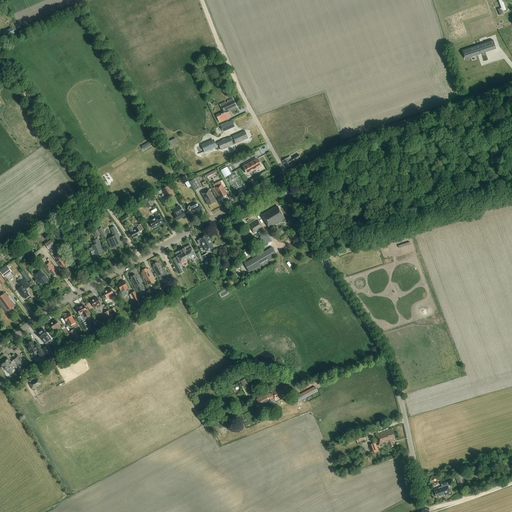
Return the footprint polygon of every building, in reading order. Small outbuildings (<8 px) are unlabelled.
[(16,29),(6,34),(8,37),(17,32),(16,29)] [(488,42),(459,51),(463,60),(491,50),(488,42)] [(220,103),(224,111),(216,115),(220,122),(232,117),(230,111),(238,108),(233,98),(220,103)] [(244,132),(245,132),(245,131),(232,136),(233,137),(231,138),(231,137),(226,139),(225,138),(221,140),(221,141),(216,143),(216,144),(215,145),(213,140),(202,145),(204,151),(203,151),(203,152),(210,149),(211,150),(214,148),(218,146),(218,145),(219,145),(221,149),(232,144),(231,141),(234,139),(235,142),(247,137),(244,132)] [(289,157),(282,161),(283,163),(284,163),(287,167),(292,164),(291,163),(298,160),(301,158),(299,154),(291,158),(290,157),(289,157)] [(255,168),(260,165),(257,160),(244,167),(247,173),(250,171),(252,174),(257,171),(255,168)] [(226,165),(220,169),(222,171),(221,172),(224,177),(225,177),(231,174),(231,173),(232,172),(229,167),(228,168),(226,165)] [(219,173),(217,169),(206,175),(208,178),(219,173)] [(189,181),(186,176),(180,179),(183,184),(189,181)] [(202,187),(197,178),(190,182),(195,190),(202,187)] [(226,194),(227,193),(222,184),(214,188),(219,197),(220,199),(227,195),(226,194)] [(171,186),(163,191),(168,199),(175,195),(171,186)] [(208,205),(216,201),(209,189),(202,194),(208,205)] [(150,198),(145,201),(148,208),(154,205),(150,198)] [(188,209),(189,212),(191,215),(193,213),(193,214),(197,212),(197,213),(199,212),(198,211),(201,209),(198,204),(197,205),(196,202),(192,205),(188,207),(188,208),(188,209)] [(269,228),(284,218),(277,205),(261,215),(269,228)] [(172,210),(175,215),(174,216),(177,221),(185,216),(182,211),(179,206),(172,210)] [(121,218),(123,223),(130,219),(128,214),(121,218)] [(153,229),(163,223),(158,214),(155,216),(156,218),(149,222),(153,229)] [(258,221),(249,226),(253,234),(262,228),(258,221)] [(115,226),(110,228),(113,233),(112,234),(113,237),(107,239),(111,249),(121,245),(118,239),(120,239),(115,226)] [(133,238),(140,234),(137,228),(134,230),(131,226),(128,227),(130,232),(130,233),(133,238)] [(65,233),(62,230),(61,228),(55,232),(56,234),(62,243),(67,240),(63,235),(65,233)] [(260,238),(265,245),(272,240),(267,233),(260,238)] [(213,248),(207,236),(199,239),(200,240),(197,241),(199,245),(202,244),(206,252),(213,248)] [(93,241),(94,245),(91,246),(92,248),(90,248),(93,255),(95,254),(95,256),(102,253),(100,247),(101,247),(98,239),(93,241)] [(45,244),(49,249),(54,245),(51,240),(45,244)] [(189,246),(182,250),(188,259),(195,255),(191,248),(189,246)] [(272,247),(244,263),(249,272),(278,256),(272,247)] [(26,248),(16,255),(19,259),(29,252),(26,248)] [(171,259),(176,269),(179,274),(182,272),(178,264),(180,263),(188,259),(182,250),(175,253),(177,256),(176,256),(176,257),(174,258),(171,259)] [(67,265),(64,260),(65,260),(61,253),(55,257),(58,262),(57,262),(61,267),(62,266),(64,269),(67,266),(66,265),(67,265)] [(208,253),(202,256),(205,262),(211,259),(208,253)] [(47,261),(42,255),(36,259),(41,265),(47,261)] [(44,265),(46,268),(51,274),(52,274),(54,277),(58,274),(57,272),(58,271),(50,261),(44,265)] [(153,267),(158,276),(159,276),(161,280),(168,276),(164,268),(162,269),(160,264),(158,264),(158,263),(154,265),(155,267),(153,267)] [(11,267),(9,265),(0,271),(0,273),(3,278),(12,272),(9,268),(11,267)] [(43,285),(49,281),(40,269),(33,274),(37,279),(38,278),(43,285)] [(154,273),(151,275),(149,270),(148,270),(147,269),(143,271),(143,273),(142,273),(147,283),(154,279),(155,281),(157,279),(154,273)] [(135,275),(131,277),(132,279),(131,280),(138,292),(144,289),(138,276),(136,277),(135,275)] [(18,283),(21,287),(17,290),(23,298),(25,297),(25,298),(29,296),(27,292),(29,291),(27,289),(31,286),(25,278),(18,283)] [(129,290),(129,289),(124,281),(118,284),(121,290),(120,290),(121,292),(126,290),(127,292),(129,290)] [(162,288),(165,294),(170,292),(167,286),(162,288)] [(110,288),(104,292),(107,298),(105,298),(106,300),(107,301),(111,299),(110,299),(112,298),(113,300),(116,298),(110,288)] [(131,293),(137,306),(141,304),(135,291),(131,293)] [(9,311),(13,307),(4,294),(0,296),(0,301),(1,303),(2,302),(9,311)] [(97,308),(102,305),(97,297),(91,300),(95,307),(96,306),(97,308)] [(78,308),(77,308),(81,315),(83,314),(85,317),(91,314),(87,308),(86,309),(84,305),(81,306),(80,306),(77,307),(78,308)] [(109,310),(104,313),(111,325),(116,322),(112,316),(109,310)] [(63,316),(67,322),(69,326),(71,325),(76,322),(70,312),(67,314),(66,313),(64,315),(64,316),(63,316)] [(58,329),(62,326),(56,319),(50,324),(55,329),(56,328),(58,329)] [(85,321),(81,323),(86,333),(93,329),(89,324),(87,325),(85,321)] [(37,334),(42,339),(44,343),(50,338),(43,329),(37,334)] [(79,337),(74,329),(69,332),(74,340),(79,337)] [(32,341),(26,344),(31,353),(34,352),(36,355),(38,354),(41,359),(45,357),(38,344),(35,345),(32,341)] [(48,346),(42,349),(47,359),(48,360),(54,357),(53,356),(48,346)] [(7,371),(8,370),(11,373),(16,368),(14,365),(16,363),(20,367),(25,363),(18,355),(13,360),(14,360),(11,363),(8,359),(2,365),(7,371)] [(249,396),(256,392),(248,378),(241,382),(249,396)] [(33,381),(29,383),(32,390),(41,385),(38,379),(33,382),(33,381)] [(283,386),(271,393),(267,395),(265,393),(256,398),(261,406),(269,401),(271,405),(277,402),(277,401),(283,397),(283,396),(290,392),(286,386),(283,387),(283,386)] [(296,402),(316,391),(313,386),(303,392),(293,397),(296,402)] [(394,437),(396,436),(392,427),(375,433),(379,445),(389,441),(391,447),(393,446),(392,441),(395,440),(394,437)] [(376,443),(369,445),(372,453),(378,450),(376,443)] [(465,483),(462,474),(455,477),(458,485),(465,483)] [(448,486),(451,485),(449,479),(441,482),(443,487),(434,490),(437,497),(444,494),(445,496),(451,494),(448,486)]
